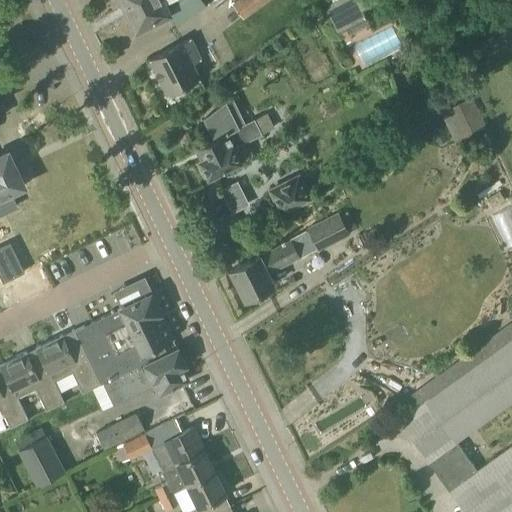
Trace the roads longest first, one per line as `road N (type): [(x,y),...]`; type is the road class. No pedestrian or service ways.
road 1 (tertiary): [(298,511),(92,87)]
road 2 (residential): [(92,87),(215,0)]
